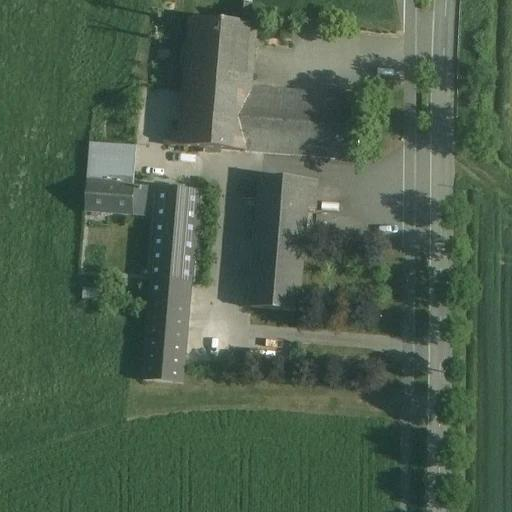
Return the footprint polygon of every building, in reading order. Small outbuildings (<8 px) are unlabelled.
[(235,25),(192,21),(182,134),(168,134),(166,147),(355,162),(361,100),(250,90),(255,26),(249,27),(251,6),(238,4),(235,25)] [(134,184),(136,149),(90,146),(88,181),(134,184)] [(314,184),(260,178),(249,309),(298,313),(307,202),(312,202),(314,184)] [(133,189),(87,185),(85,210),(131,214),(133,189)] [(160,190),(152,281),(187,284),(190,284),(197,192),(160,190)] [(181,350),(187,284),(152,281),(143,382),(172,383),(175,349),(181,350)]
